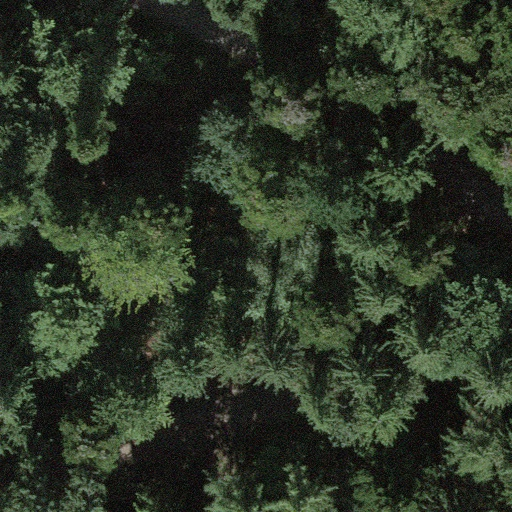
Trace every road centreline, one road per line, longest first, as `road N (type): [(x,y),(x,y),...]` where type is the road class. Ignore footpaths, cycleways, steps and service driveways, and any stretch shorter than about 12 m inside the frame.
road 1 (track): [(511,355),(0,472)]
road 2 (track): [(511,172),(84,0)]
